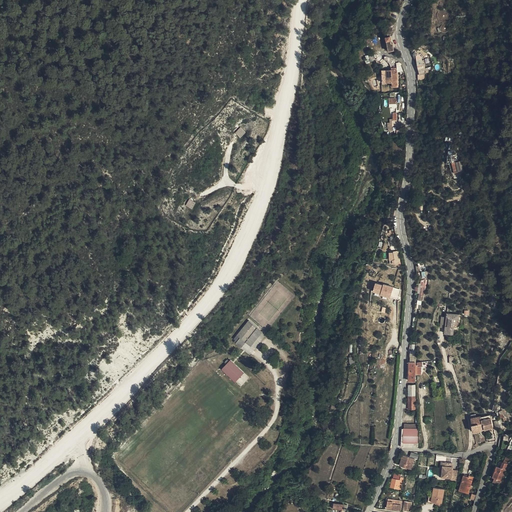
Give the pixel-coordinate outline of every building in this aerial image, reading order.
[(396,40),(394,34),(389,35),(392,49),(398,47),(396,40)] [(422,51),(420,53),(423,71),(429,70),(426,56),(422,51)] [(400,57),(396,55),(393,53),(390,53),(388,53),(388,56),(391,57),(394,60),(396,63),(396,66),(386,66),(387,80),(396,79),(397,84),(403,84),(402,67),(400,57)] [(236,133),(241,138),(246,133),(241,128),(236,133)] [(459,156),(458,148),(453,149),(454,167),(461,167),(460,166),(463,166),(463,156),(459,156)] [(190,199),(186,206),(192,209),(196,203),(190,199)] [(431,282),(431,275),(426,276),(426,282),(425,283),(426,283),(425,290),(424,290),(423,295),(422,300),(426,300),(427,299),(428,295),(429,292),(428,292),(429,288),(431,282)] [(376,281),(373,291),(398,299),(401,288),(376,281)] [(453,314),(453,321),(450,321),(449,329),(458,329),(459,319),(463,319),(464,310),(452,309),(451,313),(453,314)] [(249,325),(243,331),(248,335),(242,343),(245,346),(257,333),(249,325)] [(242,331),(240,335),(236,339),(242,343),(248,335),(243,331),(242,331)] [(262,337),(257,333),(245,346),(250,350),(262,337)] [(408,376),(415,376),(415,370),(420,370),(421,362),(423,357),(417,357),(417,360),(416,360),(416,357),(410,357),(409,357),(408,376)] [(242,377),(229,364),(228,366),(225,368),(231,379),(227,381),(233,387),(242,377)] [(221,374),(227,381),(231,379),(225,368),(222,371),(221,374)] [(482,423),(481,417),(480,415),(471,418),(473,432),(485,429),(483,423),(482,423)] [(492,427),(491,420),(483,423),(485,429),(492,427)] [(416,438),(417,424),(416,424),(404,423),(403,442),(415,442),(415,438),(416,438)] [(410,469),(413,459),(403,455),(399,466),(410,469)] [(509,464),(511,459),(507,457),(504,462),(502,467),(498,466),(494,477),(497,479),(495,482),(504,485),(506,482),(503,481),(507,470),(509,471),(511,464),(509,464)] [(443,464),(442,470),(440,469),(439,475),(450,477),(450,479),(456,481),(457,470),(456,470),(452,469),(451,469),(451,466),(452,462),(445,461),(444,464),(443,464)] [(472,479),(468,478),(468,477),(463,475),(459,490),(469,493),(472,479)] [(396,478),(393,477),(391,486),(398,488),(398,486),(401,487),(403,477),(400,476),(400,478),(396,477),(396,478)] [(440,506),(443,490),(432,488),(431,497),(427,497),(426,504),(440,506)] [(393,498),(392,501),(388,500),(387,508),(401,510),(403,500),(393,498)] [(410,511),(412,501),(405,500),(403,510),(410,511)]
